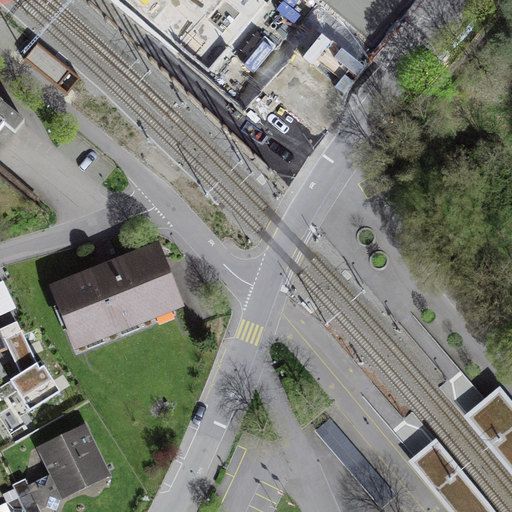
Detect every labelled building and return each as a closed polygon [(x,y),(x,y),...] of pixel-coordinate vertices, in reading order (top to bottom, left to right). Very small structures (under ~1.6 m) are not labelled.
[(253,19),(230,0),(126,0),(208,71),(253,19)] [(322,0),(372,42),(407,0),(322,0)] [(68,97),(80,83),(38,47),(26,62),(68,97)] [(23,122),(0,103),(0,129),(4,125),(14,133),(23,122)] [(156,245),(51,289),(75,347),(180,304),(156,245)] [(511,478),(511,398),(500,383),(462,414),(511,478)] [(105,469),(85,431),(43,451),(53,472),(37,482),(52,511),(56,511),(65,489),(105,469)] [(496,511),(480,490),(436,435),(408,457),(452,511),(496,511)] [(17,496),(24,511),(41,511),(25,478),(11,484),(17,496)] [(24,511),(17,496),(3,502),(7,511),(24,511)]
